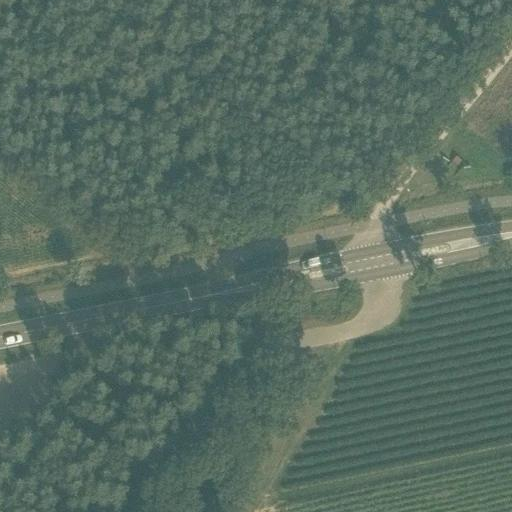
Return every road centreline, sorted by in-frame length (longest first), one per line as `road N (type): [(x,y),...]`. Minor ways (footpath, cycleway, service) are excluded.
road 1 (tertiary): [(0,336),(377,260)]
road 2 (track): [(511,40),(389,191),(373,225)]
road 3 (track): [(261,371),(230,382),(123,511)]
road 4 (unclassified): [(261,371),(283,349),(376,326),(383,307),(377,260)]
road 5 (track): [(0,373),(69,359),(0,441)]
road 6 (tertiary): [(511,234),(377,260)]
